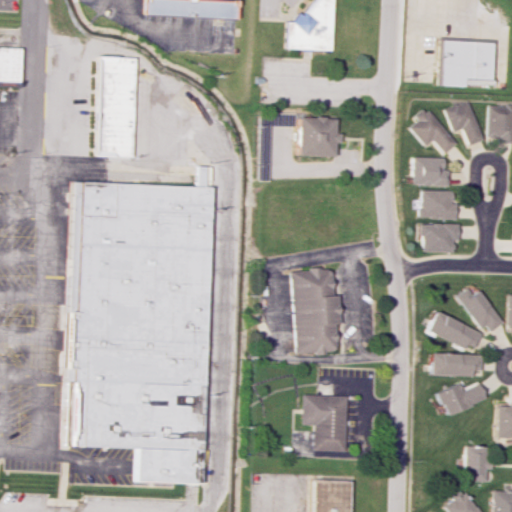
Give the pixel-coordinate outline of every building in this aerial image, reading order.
[(135,0),(194,0),(233,2),(232,20),(135,14),(135,0)] [(284,18),(307,0),(331,0),(331,49),(281,49),(284,18)] [(490,86),(491,42),(437,40),(436,84),(490,86)] [(0,86),(15,87),(16,48),(0,47),(0,86)] [(83,154),(124,155),(128,58),(87,57),(83,154)] [(480,139),(465,99),(441,109),(450,131),(459,128),(466,145),(480,139)] [(511,143),(511,132),(511,104),(485,104),(484,137),(497,137),(497,142),(511,143)] [(430,139),(442,153),(454,142),(424,108),(405,125),(423,145),(430,139)] [(294,116),(293,155),(331,156),(331,142),(333,142),(334,117),(294,116)] [(446,185),(446,169),(441,169),(441,157),(410,156),(409,184),(446,185)] [(59,444),(127,447),(125,480),(190,482),(202,188),(70,182),(59,444)] [(453,219),(454,203),(450,203),(450,190),(417,189),(416,218),(453,219)] [(451,252),(451,239),(456,240),(456,223),(415,223),(415,235),(419,235),(419,251),(451,252)] [(285,270),(290,354),(333,351),(331,324),(336,323),(335,295),(329,295),(327,267),(285,270)] [(483,334),(499,322),(470,283),(454,295),(483,334)] [(511,293),(505,293),(503,327),(511,326),(511,293)] [(461,348),(463,344),(471,348),(478,332),(433,311),(424,331),(461,348)] [(469,375),(469,370),(477,370),(477,354),(428,353),(428,374),(469,375)] [(433,392),(443,415),(482,398),(475,383),(458,390),(455,383),(433,392)] [(298,424),(310,424),(310,450),(343,451),(344,395),(298,394),(298,424)] [(511,437),(511,401),(505,401),(505,406),(493,405),(492,437),(511,437)] [(486,470),(486,446),(462,445),(462,480),(489,480),(489,470),(486,470)] [(308,511),(310,479),(347,481),(346,511),(308,511)] [(442,505),(446,511),(476,511),(461,486),(448,495),(451,500),(442,505)] [(511,511),(511,489),(490,489),(489,511),(511,511)]
